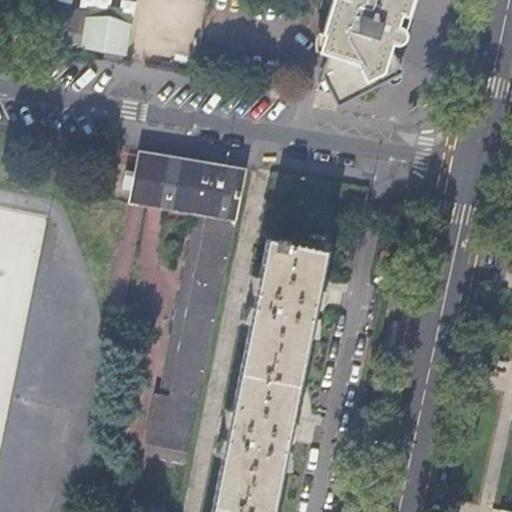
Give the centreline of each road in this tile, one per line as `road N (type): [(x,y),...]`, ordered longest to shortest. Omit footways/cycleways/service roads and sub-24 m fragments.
road 1 (residential): [(472,161),(0,88)]
road 2 (tertiary): [(400,511),(472,161)]
road 3 (tertiary): [(511,0),(472,161)]
